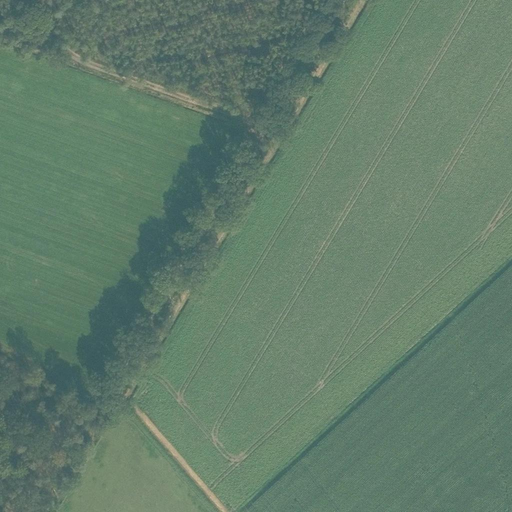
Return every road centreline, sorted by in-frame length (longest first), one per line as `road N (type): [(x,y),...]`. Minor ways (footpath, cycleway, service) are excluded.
road 1 (track): [(344,0),(101,403)]
road 2 (track): [(266,129),(73,58),(14,0)]
road 3 (track): [(7,511),(79,390)]
road 4 (track): [(37,511),(101,403)]
